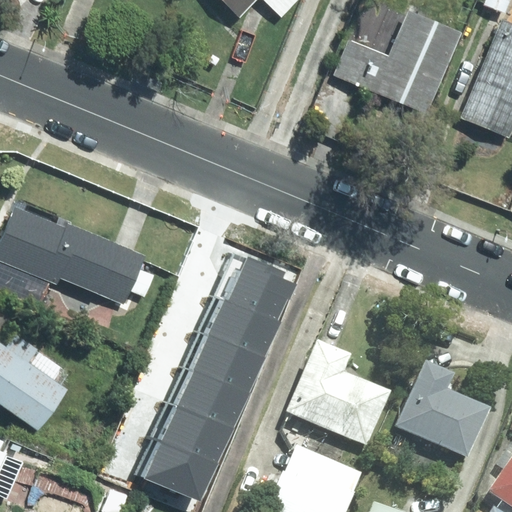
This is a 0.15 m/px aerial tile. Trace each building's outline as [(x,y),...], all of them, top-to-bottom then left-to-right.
[(212,0),(233,19),(249,0),(255,0),(277,19),(294,0),(212,0)] [(505,0),(478,0),(476,8),(500,16),(505,0)] [(342,40),(327,79),(419,116),(451,35),(397,13),(380,55),(342,40)] [(511,115),(511,25),(494,17),(447,120),(499,144),(511,115)] [(121,305),(142,255),(59,221),(56,230),(6,210),(0,224),(0,299),(34,313),(45,287),(53,277),(121,305)] [(294,283),(248,262),(150,475),(202,498),(283,320),(278,317),(294,283)] [(360,451),(382,398),(334,378),(340,363),(305,349),(277,417),(360,451)] [(0,416),(27,435),(57,390),(0,350),(0,416)] [(380,433),(465,466),(487,411),(445,395),(451,380),(407,363),(380,433)] [(257,511),(339,511),(355,473),(284,445),(257,511)] [(511,511),(511,447),(481,495),(507,511),(511,511)]
